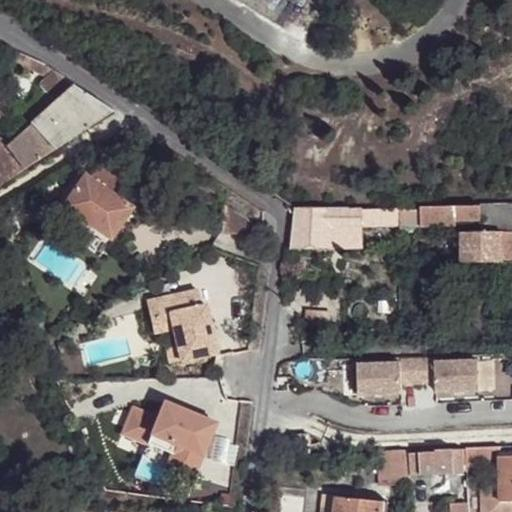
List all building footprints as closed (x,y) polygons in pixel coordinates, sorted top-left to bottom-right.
[(107,112),(108,110),(47,71),(18,57),(11,71),(43,85),(39,92),(56,101),(39,115),(38,114),(28,123),(26,126),(46,150),(107,112)] [(0,178),(46,150),(26,126),(0,143),(0,142),(0,178)] [(78,176),(55,210),(105,243),(128,210),(110,198),(121,181),(95,163),(83,180),(78,176)] [(511,207),(417,209),(416,223),(477,222),(478,232),(460,232),(460,258),(511,258),(511,207)] [(346,209),(292,209),(288,247),(346,247),(346,219),(346,209)] [(395,218),(396,209),(346,209),(346,219),(395,218)] [(416,223),(417,209),(396,209),(395,218),(395,222),(416,223)] [(262,253),(265,225),(234,213),(224,238),(249,248),(262,253)] [(191,290),(141,303),(145,319),(159,316),(163,331),(168,329),(176,362),(212,353),(200,305),(196,306),(191,290)] [(159,316),(145,319),(148,334),(163,331),(159,316)] [(397,361),(353,362),(354,393),(398,392),(397,386),(414,386),(414,356),(396,355),(397,361)] [(431,355),(414,356),(414,386),(432,385),(432,391),(475,389),(474,359),(431,360),(431,355)] [(155,421),(131,412),(120,437),(145,447),(139,461),(190,481),(212,425),(161,405),(155,421)] [(308,435),(294,436),(283,455),(308,453),(308,435)] [(461,447),(434,449),(434,451),(409,452),(410,474),(461,470),(461,447)] [(404,458),(404,448),(393,448),(393,458),(404,458)] [(511,511),(511,448),(492,449),(494,490),(475,490),(476,511),(511,511)] [(350,471),(348,452),(332,453),(334,473),(350,471)] [(395,482),(406,483),(404,458),(393,458),(394,472),(395,482)] [(317,511),(333,511),(335,497),(319,496),(317,511)] [(335,497),(333,511),(378,511),(379,501),(335,497)]
